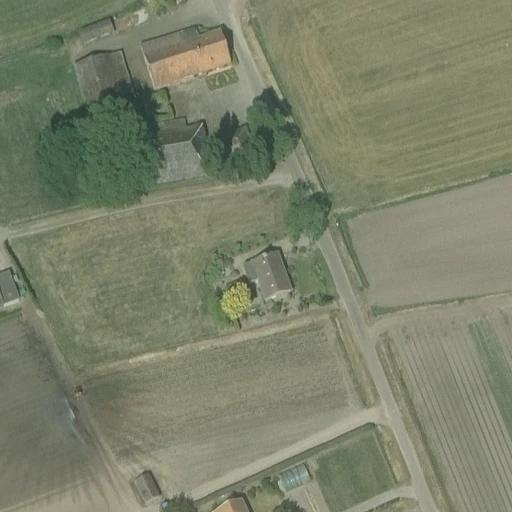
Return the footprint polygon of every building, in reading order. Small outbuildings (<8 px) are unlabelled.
[(106,25),(78,36),(82,47),(111,35),(106,25)] [(156,92),(211,75),(230,69),(220,36),(197,43),(194,33),(143,49),(156,92)] [(71,70),(93,141),(134,128),(112,57),(71,70)] [(139,138),(147,189),(207,179),(201,129),(184,131),(183,123),(150,128),(152,136),(139,138)] [(233,180),(242,176),(260,169),(245,130),(226,138),(225,139),(229,148),(222,151),(233,180)] [(264,304),(270,302),(289,295),(276,258),(243,270),(249,287),(258,285),(264,304)] [(230,309),(249,303),(242,283),(223,290),(230,309)] [(147,478),(132,485),(143,507),(158,500),(147,478)]
